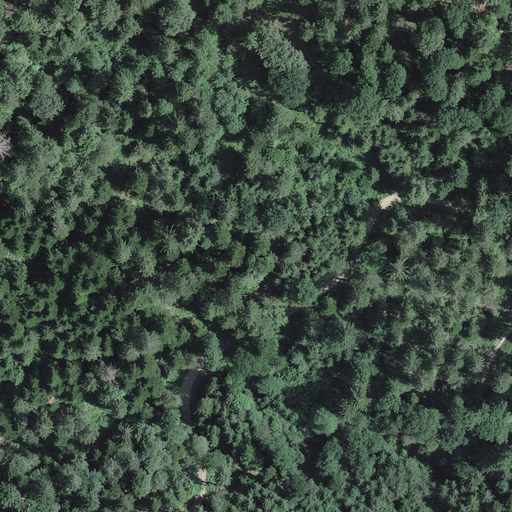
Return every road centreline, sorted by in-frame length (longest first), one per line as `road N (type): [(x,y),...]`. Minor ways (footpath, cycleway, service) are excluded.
road 1 (track): [(193,511),(205,474),(187,415),(188,383),(205,362),(330,284),(384,206),(446,204),(511,217)]
road 2 (track): [(500,511),(475,428),(489,353),(511,320)]
